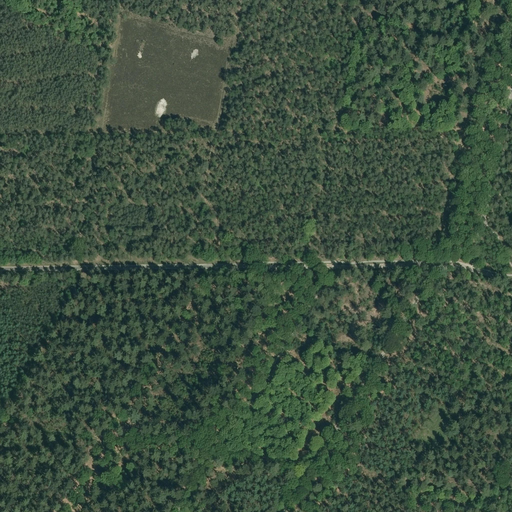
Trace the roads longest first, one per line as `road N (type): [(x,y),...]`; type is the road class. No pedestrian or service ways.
road 1 (track): [(0,423),(304,466),(276,511)]
road 2 (track): [(511,281),(446,264),(249,265)]
road 3 (unclassified): [(0,269),(249,265)]
road 4 (track): [(304,466),(437,261)]
road 5 (track): [(304,466),(401,487),(444,506)]
road 6 (track): [(511,90),(482,218)]
